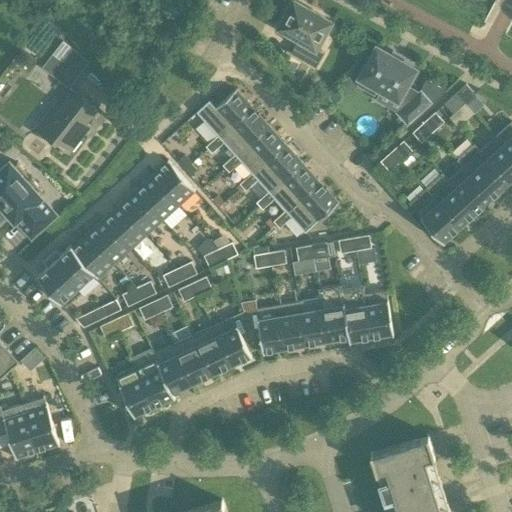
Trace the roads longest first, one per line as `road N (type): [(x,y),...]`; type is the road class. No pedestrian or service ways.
road 1 (residential): [(488,317),(386,205),(362,201),(220,43),(244,0)]
road 2 (residential): [(174,467),(180,411),(263,371),(353,356),(402,395)]
road 3 (residential): [(0,289),(54,351),(101,453)]
